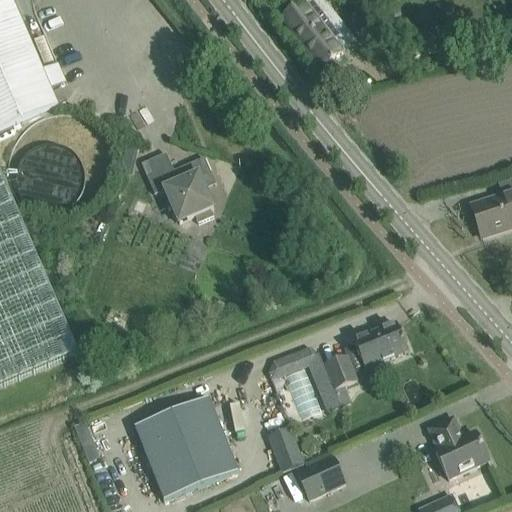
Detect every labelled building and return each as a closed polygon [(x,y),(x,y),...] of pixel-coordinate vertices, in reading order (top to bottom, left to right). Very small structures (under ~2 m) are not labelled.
[(44,75),(11,0),(0,0),(0,389),(79,356),(0,174),(0,134),(59,109),(52,93),(67,86),(59,68),(44,75)] [(342,40),(332,26),(323,33),(302,5),(282,21),(322,72),(338,60),(342,57),(334,46),(342,40)] [(438,53),(432,26),(392,36),(399,63),(438,53)] [(126,152),(122,171),(135,174),(140,155),(126,152)] [(214,211),(200,181),(211,176),(205,160),(174,174),(166,156),(142,167),(155,198),(165,193),(173,211),(172,216),(174,220),(178,223),(179,226),(195,219),(198,227),(214,220),(211,213),(214,211)] [(511,230),(511,196),(471,210),(482,241),(511,230)] [(103,225),(97,236),(105,240),(110,229),(103,225)] [(408,355),(397,327),(354,344),(365,372),(408,355)] [(357,385),(347,359),(325,368),(335,394),(357,385)] [(165,505),(239,476),(210,401),(136,431),(165,505)] [(489,465),(476,436),(463,442),(454,422),(430,433),(439,453),(435,455),(449,483),(489,465)] [(300,466),(286,430),(266,438),(280,474),(300,466)] [(334,464),(297,481),(309,506),(346,489),(334,464)]
